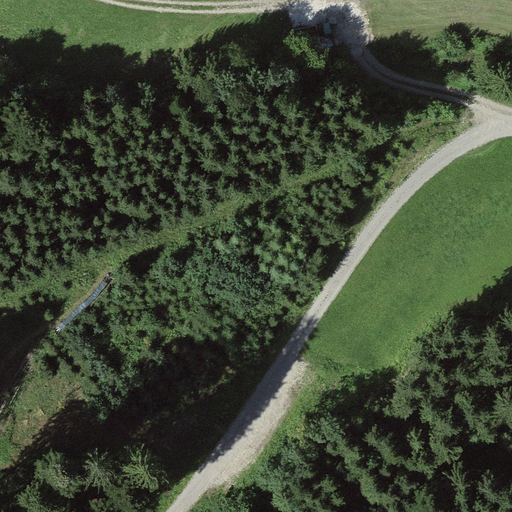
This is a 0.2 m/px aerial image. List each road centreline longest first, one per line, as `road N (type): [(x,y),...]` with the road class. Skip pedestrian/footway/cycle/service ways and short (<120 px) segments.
road 1 (track): [(493,111),(410,170),(164,511)]
road 2 (track): [(511,117),(378,84),(318,13),(122,0)]
